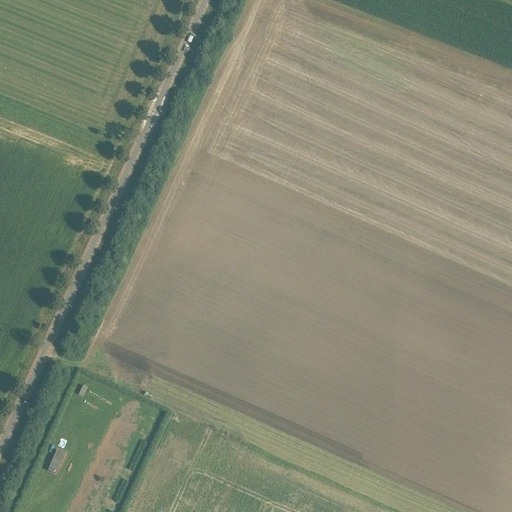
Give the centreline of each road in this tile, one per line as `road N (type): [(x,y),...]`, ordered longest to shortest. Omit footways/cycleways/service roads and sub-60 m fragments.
road 1 (unclassified): [(0,443),(204,0)]
road 2 (track): [(350,499),(42,351)]
road 3 (track): [(134,153),(0,100)]
